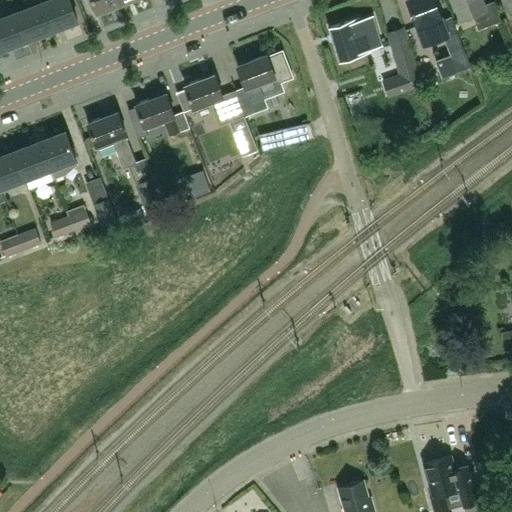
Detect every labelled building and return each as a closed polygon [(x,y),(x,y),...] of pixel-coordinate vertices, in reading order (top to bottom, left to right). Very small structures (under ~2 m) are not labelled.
[(52,29),(41,3),(40,0),(27,0),(30,7),(16,12),(27,39),(52,29)] [(69,0),(48,0),(41,3),(52,29),(77,19),(69,0)] [(123,2),(122,0),(93,0),(98,11),(123,2)] [(434,0),(407,0),(424,43),(445,35),(458,70),(470,66),(464,51),(451,17),(442,20),(434,0)] [(479,29),(501,20),(494,2),(485,5),(482,0),(453,0),(460,18),(473,13),(479,29)] [(511,0),(503,0),(504,0),(509,14),(511,13),(511,0)] [(0,18),(0,44),(1,49),(27,39),(16,12),(0,18)] [(360,21),(360,18),(350,21),(330,26),(340,60),(360,54),(359,54),(370,51),(369,48),(380,45),(372,17),(360,21)] [(389,35),(402,78),(385,83),(389,97),(420,88),(403,31),(389,35)] [(245,86),(236,90),(246,115),(268,107),(264,96),(281,89),(279,82),(293,77),(283,51),(268,56),(267,54),(237,65),(245,86)] [(246,115),(236,90),(223,95),(215,74),(185,85),(186,89),(193,107),(211,101),(220,125),(246,115)] [(186,89),(177,93),(184,111),(193,107),(186,89)] [(164,119),(170,136),(190,128),(184,111),(175,115),(166,93),(137,104),(138,108),(145,126),(164,119)] [(138,108),(129,111),(138,137),(148,133),(145,126),(138,108)] [(97,145),(98,145),(99,149),(114,144),(124,168),(137,163),(126,134),(118,112),(88,123),(97,145)] [(40,141),(50,168),(54,178),(66,174),(62,164),(76,158),(66,132),(40,141)] [(50,168),(40,141),(15,151),(25,178),(50,168)] [(15,151),(0,156),(0,187),(25,178),(15,151)] [(148,215),(167,207),(153,176),(135,183),(148,215)] [(95,204),(106,232),(119,227),(108,199),(95,204)] [(74,231),(92,224),(86,208),(68,215),(74,231)] [(74,231),(68,215),(51,222),(57,238),(74,231)] [(18,233),(24,250),(42,244),(36,227),(18,233)] [(24,250),(18,233),(0,240),(6,256),(24,250)] [(484,511),(471,464),(456,468),(452,455),(423,463),(432,494),(430,494),(435,511),(450,507),(450,506),(464,502),(466,511),(484,511)] [(374,511),(370,496),(368,497),(363,479),(339,486),(346,511),(374,511)]
